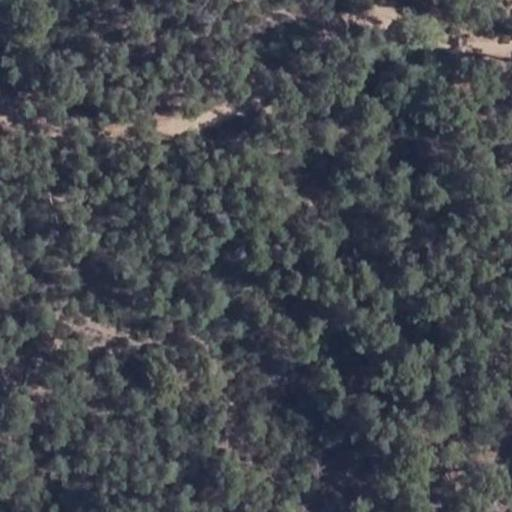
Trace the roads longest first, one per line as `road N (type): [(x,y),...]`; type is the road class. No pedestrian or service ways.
road 1 (track): [(396,0),(277,69),(158,111),(38,126),(0,94)]
road 2 (track): [(511,27),(479,33),(399,0)]
